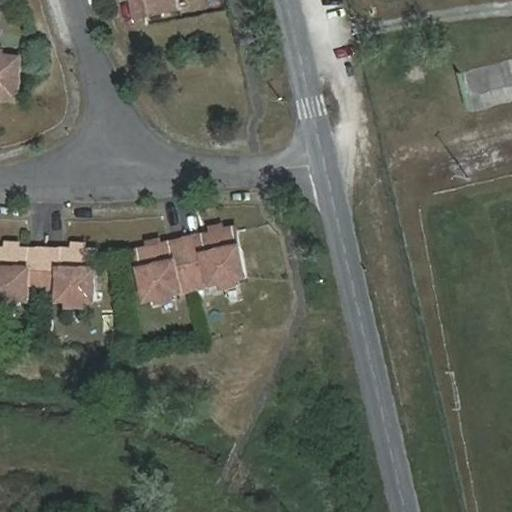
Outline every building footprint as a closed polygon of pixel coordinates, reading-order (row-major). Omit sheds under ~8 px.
[(175,0),(139,0),(143,16),(177,9),(175,0)] [(3,51),(0,51),(0,93),(18,95),(20,62),(2,61),(3,51)] [(199,288),(248,277),(237,229),(188,240),(199,288)] [(139,251),(149,299),(199,288),(188,240),(139,251)] [(0,249),(0,299),(32,300),(32,287),(47,287),(47,258),(32,258),(32,250),(0,249)] [(63,287),(63,300),(98,300),(98,251),(62,250),(62,258),(47,258),(47,287),(63,287)]
